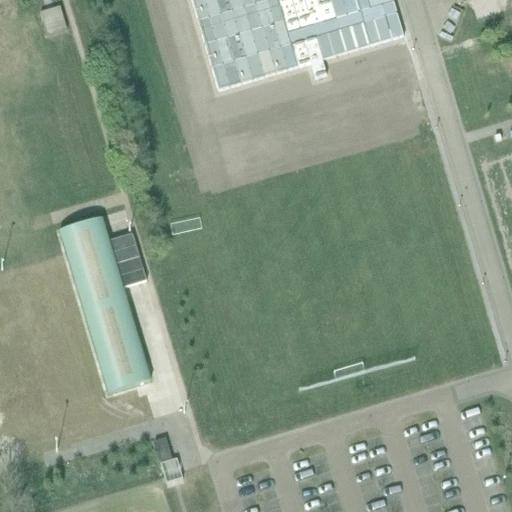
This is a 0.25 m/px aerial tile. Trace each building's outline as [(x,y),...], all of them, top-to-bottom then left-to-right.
[(191,0),(218,95),(393,43),(389,31),(401,28),(393,0),(191,0)] [(50,12),(40,15),(47,38),(67,32),(60,9),(50,12)] [(102,220),(60,233),(109,396),(136,388),(151,383),(121,284),(144,277),(145,277),(131,230),(107,238),(102,220)] [(460,423),(479,418),(476,408),(459,413),(457,414),(460,423)] [(463,433),(482,427),(479,418),(460,423),(463,433)] [(466,443),(485,437),(482,427),(463,433),(466,443)] [(469,453),(488,447),(485,437),(466,443),(469,453)] [(154,443),(160,465),(172,461),(166,440),(154,443)] [(472,463),(491,457),(488,447),(469,453),(472,463)] [(475,472),(494,467),(491,457),(472,463),(475,472)] [(478,482),(497,476),(494,467),(475,472),(478,482)] [(481,492),(500,486),(497,476),(478,482),(481,492)] [(484,502),(503,496),(500,486),(481,492),(484,502)] [(487,511),(506,506),(503,496),(484,502),(487,511)]
